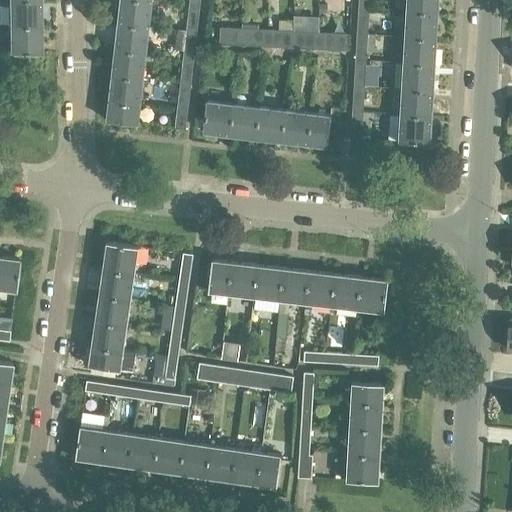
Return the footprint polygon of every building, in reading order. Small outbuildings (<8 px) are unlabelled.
[(140,0),(121,0),(119,24),(150,27),(153,1),(140,0)] [(408,0),(407,12),(439,14),(439,0),(408,0)] [(41,2),(9,2),(9,28),(41,27),(41,2)] [(187,31),(197,33),(200,11),(190,10),(187,31)] [(406,38),(437,40),(439,14),(407,12),(406,38)] [(358,35),(368,35),(369,14),(359,13),(358,35)] [(147,53),(150,27),(119,24),(116,50),(147,53)] [(41,27),(9,28),(9,54),(43,54),(42,52),(41,53),(41,27)] [(221,29),(221,45),(230,45),(231,37),(234,38),(234,30),(221,29)] [(230,45),(242,46),(243,30),(234,30),(234,38),(231,37),(230,45)] [(243,30),(242,46),(254,46),(255,39),(252,38),(252,30),(243,30)] [(254,46),(264,47),(265,31),(252,30),(252,38),(255,39),(254,46)] [(197,33),(187,31),(185,53),(195,54),(197,33)] [(273,32),(273,47),(282,48),(283,40),(285,40),(286,32),(273,32)] [(282,48),(294,48),(295,32),(286,32),(285,40),(283,40),(282,48)] [(295,32),(294,48),(306,49),(307,41),(304,41),(304,33),(295,32)] [(306,49),(316,49),(317,33),(304,33),(304,41),(307,41),(306,49)] [(325,33),(324,50),(334,50),(334,42),(337,42),(338,34),(325,33)] [(334,42),(334,50),(347,51),(348,35),(338,34),(337,42),(334,42)] [(368,35),(358,35),(357,57),(367,57),(368,35)] [(437,40),(406,38),(404,64),(435,66),(437,40)] [(113,75),(144,79),(147,53),(116,50),(113,75)] [(182,83),(191,84),(193,63),(184,61),(182,83)] [(404,64),(403,90),(434,92),(435,66),(404,64)] [(355,87),(365,88),(366,66),(356,66),(355,87)] [(113,75),(110,101),(141,105),(144,79),(113,75)] [(191,84),(182,83),(179,105),(189,106),(191,84)] [(365,88),(355,87),(354,109),(363,109),(365,88)] [(403,90),(401,116),(432,118),(434,92),(403,90)] [(230,135),(234,104),(209,101),(209,100),(207,100),(204,133),(205,133),(205,132),(230,135)] [(139,123),(141,105),(110,101),(108,120),(107,120),(107,121),(140,125),(140,123),(139,123)] [(230,135),(256,138),(260,107),(234,104),(230,135)] [(286,110),(260,107),(256,138),(282,141),(286,110)] [(286,110),(282,141),(308,144),(312,113),(286,110)] [(176,129),(186,130),(188,114),(178,113),(176,129)] [(312,113),(308,144),(327,146),(327,147),(328,147),(332,115),(331,114),(330,115),(312,113)] [(431,143),(432,118),(401,116),(400,141),(399,141),(399,143),(432,144),(432,143),(431,143)] [(352,140),(362,140),(363,118),(353,117),(352,140)] [(108,244),(104,269),(135,274),(139,249),(140,249),(140,247),(107,242),(107,243),(108,244)] [(191,278),(194,256),(184,254),(181,276),(191,278)] [(17,260),(0,257),(0,288),(14,290),(14,291),(15,291),(19,259),(18,259),(17,260)] [(210,292),(229,294),(233,263),(214,261),(214,260),(213,260),(209,293),(210,293),(210,292)] [(258,266),(233,263),(229,294),(255,297),(258,266)] [(284,269),(258,266),(255,297),(281,300),(284,269)] [(135,274),(104,269),(101,295),(131,300),(135,274)] [(310,272),(284,269),(281,300),(307,303),(310,272)] [(310,272),(307,303),(332,306),(336,275),(310,272)] [(362,278),(336,275),(332,306),(358,309),(362,278)] [(388,281),(362,278),(358,309),(384,312),(384,313),(385,313),(386,303),(389,280),(388,280),(388,281)] [(177,306),(186,308),(189,286),(180,285),(177,306)] [(131,300),(101,295),(97,321),(127,325),(131,300)] [(186,308),(177,306),(173,328),(183,329),(186,308)] [(127,325),(97,321),(93,347),(123,351),(127,325)] [(0,330),(0,340),(9,341),(10,332),(0,330)] [(172,337),(169,358),(179,360),(182,338),(172,337)] [(134,353),(123,351),(93,347),(90,365),(89,365),(89,366),(121,371),(122,370),(131,371),(134,353)] [(326,364),(327,354),(305,353),(304,363),(326,364)] [(349,355),(327,354),(326,364),(348,365),(349,355)] [(357,356),(356,366),(379,366),(380,357),(357,356)] [(176,381),(179,360),(169,358),(166,380),(176,381)] [(0,388),(8,390),(11,365),(12,365),(12,364),(0,362),(0,388)] [(219,383),(221,367),(200,364),(198,380),(219,383)] [(243,370),(221,367),(219,383),(241,386),(243,370)] [(270,391),(273,375),(251,372),(249,387),(270,391)] [(305,373),(304,396),(314,397),(314,388),(315,374),(305,373)] [(294,378),(273,375),(270,391),(292,394),(294,378)] [(87,382),(86,392),(108,395),(109,385),(87,382)] [(353,384),(352,403),(383,405),(384,386),(385,386),(385,385),(352,383),(352,384),(353,384)] [(138,399),(139,389),(118,386),(116,396),(138,399)] [(161,392),(139,389),(138,399),(159,402),(161,392)] [(169,394),(168,404),(190,407),(191,397),(169,394)] [(382,431),(383,405),(352,403),(351,429),(382,431)] [(302,426),(312,427),(313,405),(303,404),(302,426)] [(103,461),(107,431),(81,427),(82,426),(81,426),(76,459),(77,459),(77,458),(103,461)] [(312,427),(302,426),(300,448),(311,448),(312,427)] [(351,429),(349,455),(380,457),(382,431),(351,429)] [(103,461),(129,465),(133,435),(107,431),(103,461)] [(159,439),(133,435),(129,465),(155,469),(159,439)] [(159,439),(155,469),(180,473),(184,442),(159,439)] [(210,446),(184,442),(180,473),(206,476),(210,446)] [(232,480),(236,450),(210,446),(206,476),(232,480)] [(262,454),(236,450),(232,480),(257,484),(262,454)] [(262,454),(257,484),(276,487),(276,488),(277,488),(282,455),(280,455),(280,456),(262,454)] [(380,457),(349,455),(348,480),(346,480),(346,482),(380,484),(380,482),(378,482),(380,457)] [(300,456),(299,479),(312,480),(313,456),(300,456)]
